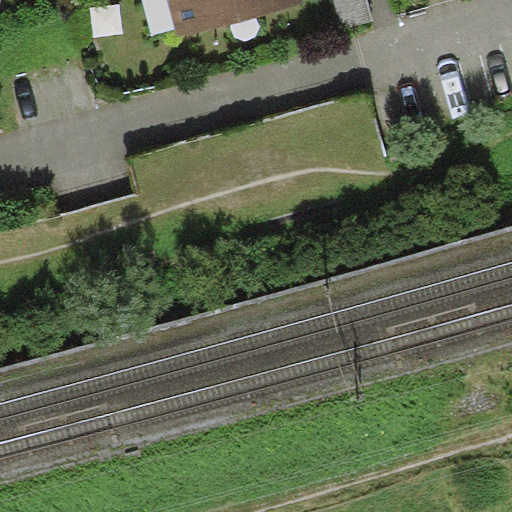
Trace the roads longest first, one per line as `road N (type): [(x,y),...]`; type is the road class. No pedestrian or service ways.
road 1 (residential): [(511,13),(418,60),(0,166)]
road 2 (track): [(256,511),(511,442)]
